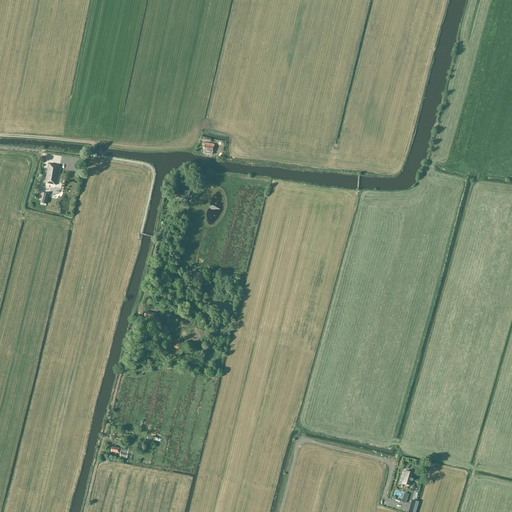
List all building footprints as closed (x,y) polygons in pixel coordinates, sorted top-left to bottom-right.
[(56,185),(60,167),(49,165),(45,183),(56,185)] [(46,204),(49,195),(43,193),(40,203),(46,204)] [(156,314),(154,314),(145,312),(144,317),(150,318),(150,320),(155,321),(156,314)] [(128,454),(128,450),(112,447),(111,452),(120,454),(120,457),(127,458),(128,454)] [(409,469),(405,468),(403,477),(402,477),(402,480),(411,483),(412,478),(411,478),(413,470),(409,469),(410,469),(409,469)] [(415,511),(419,500),(411,498),(407,511),(415,511)]
